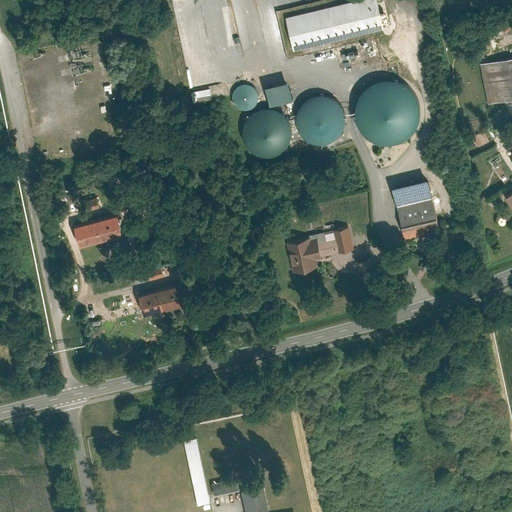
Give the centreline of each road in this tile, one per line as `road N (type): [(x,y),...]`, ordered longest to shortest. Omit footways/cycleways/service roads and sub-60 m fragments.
road 1 (secondary): [(511,274),(366,323),(70,395)]
road 2 (unclassified): [(0,46),(70,395)]
